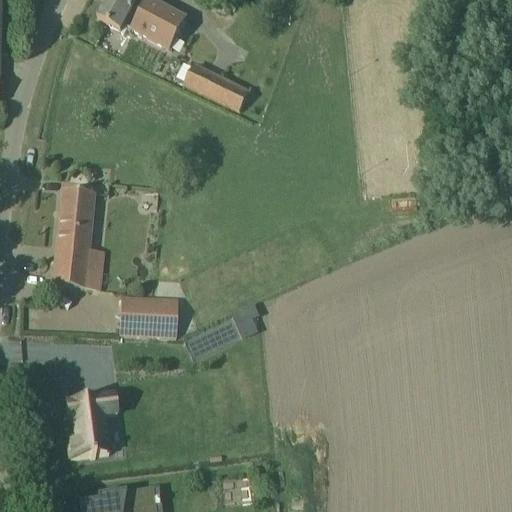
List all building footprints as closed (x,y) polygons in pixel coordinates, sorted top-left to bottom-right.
[(109,0),(98,22),(121,35),(124,29),(131,33),(170,54),(187,22),(148,1),(148,2),(144,0),(109,0)] [(183,89),(232,112),(240,116),(251,94),(194,67),(183,89)] [(93,197),(61,194),(51,290),(84,293),(99,294),(102,256),(87,255),(93,197)] [(120,302),(119,339),(175,342),(177,304),(120,302)] [(237,342),(254,335),(249,323),(255,320),(249,306),(226,316),(237,342)] [(73,462),(93,460),(93,462),(97,461),(97,459),(112,457),(106,419),(118,417),(116,400),(68,406),(71,423),(76,423),(78,437),(70,439),(73,462)] [(155,511),(153,494),(146,495),(146,493),(73,503),(73,505),(79,504),(79,511),(155,511)]
